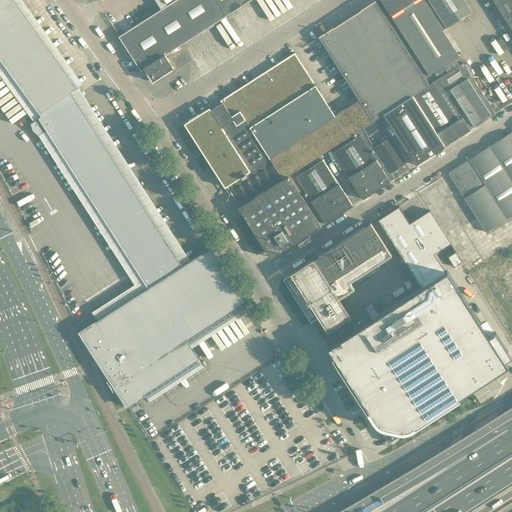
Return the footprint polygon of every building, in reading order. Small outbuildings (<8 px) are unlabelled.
[(0,0),(0,58),(41,116),(30,123),(33,130),(38,135),(46,129),(148,287),(94,321),(97,326),(81,336),(125,405),(142,395),(142,394),(199,358),(192,347),(187,339),(245,302),(245,301),(244,300),(236,288),(233,283),(223,267),(219,262),(212,250),(210,247),(206,250),(182,265),(70,92),(77,87),(68,75),(13,0),(0,0)] [(165,54),(249,0),(175,0),(119,36),(140,70),(143,68),(152,82),(173,68),(165,54)] [(429,84),(425,78),(375,1),(375,0),(318,37),(359,100),(334,115),(340,124),(341,123),(342,124),(341,125),(347,135),(348,134),(349,135),(347,136),(348,137),(349,136),(362,127),(382,115),(383,114),(401,102),(412,95),(429,84)] [(442,30),(472,11),(464,0),(376,0),(375,1),(425,78),(443,66),(455,59),(459,56),(442,30)] [(511,0),(492,0),(511,30),(511,0)] [(347,135),(341,125),(342,124),(341,123),(340,124),(334,115),(294,52),(220,100),(222,102),(210,110),(209,107),(184,123),(203,153),(224,187),(227,185),(238,204),(236,205),(238,207),(288,175),(320,154),(330,148),(348,137),(347,136),(349,135),(348,134),(347,135)] [(446,91),(470,75),(462,63),(459,65),(455,59),(443,66),(447,73),(438,79),(446,91)] [(436,77),(444,71),(442,67),(433,73),(436,77)] [(495,113),(470,75),(446,91),(462,117),(470,129),(475,126),(475,127),(490,117),(490,116),(495,113)] [(462,117),(446,91),(438,79),(429,84),(412,95),(444,145),(450,141),(451,142),(464,133),(470,129),(462,117)] [(444,145),(412,95),(401,102),(383,114),(415,164),(444,145)] [(394,177),(374,146),(368,136),(382,128),(388,125),(382,115),(362,127),(349,136),(348,137),(330,148),(362,198),(390,181),(389,180),(394,177)] [(511,133),(511,132),(447,173),(485,232),(511,214),(511,133)] [(374,146),(394,177),(394,178),(409,168),(390,137),(374,146)] [(352,205),(320,154),(288,175),(320,225),(324,222),(325,223),(352,205)] [(288,175),(238,207),(270,258),(274,255),(320,225),(288,175)] [(399,206),(378,219),(399,253),(409,269),(433,254),(451,243),(429,210),(409,223),(399,206)] [(312,259),(283,278),(311,322),(319,317),(328,331),(350,317),(338,299),(354,289),(349,282),(391,255),(370,222),(369,223),(364,226),(318,256),(313,259),(312,259)] [(456,251),(447,257),(454,267),(462,261),(456,251)] [(372,318),(328,347),(328,348),(368,409),(367,410),(375,421),(376,421),(388,441),(507,365),(500,356),(505,353),(498,341),(493,344),(446,271),(378,314),(372,318)] [(413,285),(409,279),(404,282),(408,288),(413,285)] [(371,303),(365,307),(372,318),(378,314),(371,303)]
